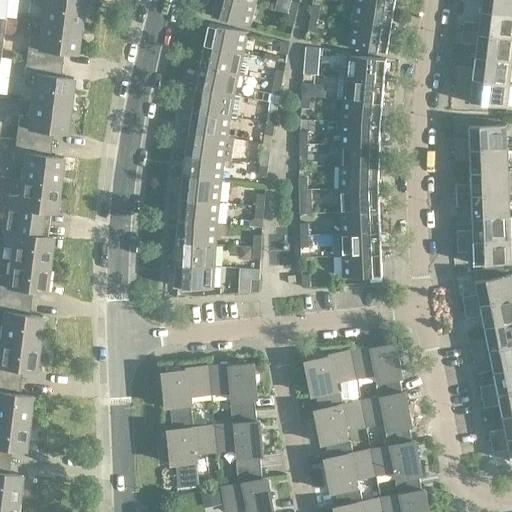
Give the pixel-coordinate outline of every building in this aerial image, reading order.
[(32,0),(32,4),(41,8),(39,21),(79,27),(82,0),(32,0)] [(254,4),(238,0),(215,0),(211,16),(248,26),(254,4)] [(276,0),(274,9),(288,12),(290,1),(290,0),(276,0)] [(355,0),(355,4),(393,10),(394,0),(355,0)] [(511,0),(481,0),(480,11),(511,14),(511,0)] [(288,12),(287,13),(295,15),(298,3),(290,1),(288,12)] [(393,10),(355,4),(352,25),(393,32),(393,31),(390,31),(393,10)] [(319,7),(311,6),(309,18),(317,19),(319,7)] [(511,14),(480,11),(479,25),(475,24),(475,22),(463,21),(462,32),(511,37),(511,14)] [(295,15),(287,13),(284,25),(292,27),(295,15)] [(317,19),(309,18),(307,30),(315,31),(317,19)] [(79,27),(39,21),(37,35),(28,37),(25,60),(55,64),(57,52),(74,54),(74,55),(75,55),(79,27)] [(247,31),(209,23),(204,44),(201,44),(242,53),(247,31)] [(393,32),(352,25),(348,47),(386,53),(390,32),(393,32)] [(511,37),(462,32),(460,43),(472,44),(472,42),(477,43),(475,56),(511,60),(511,37)] [(289,42),(281,41),(278,53),(287,54),(289,42)] [(248,55),(242,53),(201,44),(201,45),(204,46),(200,66),(238,74),(244,76),(248,55)] [(305,47),(303,74),(318,75),(320,49),(305,47)] [(386,59),(347,56),(345,78),(387,81),(384,81),(386,59)] [(511,61),(511,60),(475,56),(473,70),(469,70),(469,68),(457,66),(456,77),(509,84),(511,61)] [(55,64),(25,60),(22,83),(31,87),(29,101),(69,106),(72,78),(71,78),(54,76),(55,64)] [(238,74),(200,66),(195,88),(192,87),(233,95),(238,74)] [(275,70),(273,82),(281,84),(283,72),(275,70)] [(336,98),(343,99),(382,103),(384,82),(387,82),(387,81),(345,78),(338,77),(336,98)] [(509,84),(456,77),(455,88),(467,89),(467,87),(471,88),(469,103),(506,107),(509,84)] [(281,84),(273,82),(271,94),(279,95),(281,84)] [(302,83),(301,95),(309,96),(313,96),(314,90),(308,84),(302,83)] [(239,97),(233,95),(192,87),(191,88),(195,89),(191,110),(230,116),(236,117),(239,97)] [(309,96),(301,95),(300,107),(308,108),(309,96)] [(382,103),(343,99),(341,122),(383,124),(380,124),(382,103)] [(69,106),(29,101),(27,115),(17,116),(14,139),(45,143),(47,131),(64,133),(64,134),(65,134),(69,106)] [(230,116),(191,110),(188,131),(184,130),(184,131),(226,138),(230,116)] [(268,111),(266,122),(274,124),(276,112),(268,111)] [(274,124),(266,122),(264,134),(272,136),(274,124)] [(383,124),(341,122),(340,145),(379,146),(380,125),(383,125),(383,124)] [(507,148),(506,124),(468,126),(469,141),(465,141),(465,139),(453,139),(453,150),(507,148)] [(235,139),(226,138),(184,131),(188,132),(184,154),(219,159),(223,159),(231,160),(235,139)] [(307,131),(299,131),(299,143),(307,144),(307,131)] [(45,143),(14,139),(11,162),(20,166),(18,180),(58,185),(62,157),(61,157),(60,158),(44,156),(45,143)] [(307,144),(299,143),(299,156),(307,156),(307,144)] [(379,146),(340,145),(340,166),(382,167),(379,167),(379,146)] [(508,171),(507,148),(453,150),(454,161),(465,161),(465,159),(469,159),(470,172),(508,171)] [(261,152),(259,164),(268,165),(269,153),(261,152)] [(223,159),(219,159),(184,154),(182,176),(178,175),(178,176),(220,181),(223,159)] [(268,165),(259,164),(258,176),(266,177),(268,165)] [(382,167),(340,166),(339,189),(378,189),(379,168),(382,168),(382,167)] [(511,170),(508,171),(470,172),(470,186),(466,186),(466,184),(454,185),(455,196),(508,194),(511,193),(511,170)] [(220,181),(178,176),(182,177),(179,198),(218,202),(220,181)] [(306,177),(298,177),(298,189),(307,189),(306,177)] [(58,185),(18,180),(17,194),(7,195),(4,219),(35,223),(36,210),(53,212),(53,213),(55,213),(58,185)] [(307,189),(298,189),(298,202),(299,213),(312,213),(311,189),(307,189)] [(379,210),(378,189),(339,189),(340,212),(382,210),(379,210)] [(256,194),(255,206),(263,206),(264,194),(256,194)] [(509,216),(508,194),(455,196),(455,207),(467,206),(467,204),(471,204),(472,218),(509,216)] [(218,202),(179,198),(177,220),(174,219),(174,220),(212,223),(216,223),(218,202)] [(263,206),(255,206),(254,218),(262,219),(263,206)] [(383,211),(382,210),(340,212),(341,234),(380,232),(379,211),(383,211)] [(510,239),(509,216),(472,218),(472,232),(468,232),(468,230),(456,230),(457,241),(510,239)] [(35,223),(4,219),(1,242),(10,246),(8,259),(48,265),(52,236),(50,236),(50,237),(33,235),(35,223)] [(212,223),(174,220),(173,221),(177,221),(176,243),(215,245),(216,223),(212,223)] [(307,223),(299,223),(299,235),(308,235),(307,223)] [(381,253),(380,232),(341,234),(342,255),(384,253),(381,253)] [(253,235),(252,247),(261,247),(261,235),(253,235)] [(308,247),(308,235),(299,235),(300,248),(308,247)] [(511,263),(510,239),(457,241),(457,252),(469,252),(469,250),(473,250),(474,264),(511,263)] [(215,245),(176,243),(175,264),(171,264),(213,266),(215,245)] [(239,247),(239,256),(243,260),(251,260),(252,248),(239,247)] [(261,247),(252,247),(252,259),(260,259),(261,247)] [(384,254),(384,253),(342,255),(343,277),(382,276),(381,254),(384,254)] [(48,265),(8,259),(6,273),(0,274),(0,298),(24,302),(26,290),(43,292),(43,293),(44,293),(48,265)] [(213,266),(171,264),(171,265),(175,265),(173,287),(212,289),(213,266)] [(511,298),(511,276),(511,274),(475,281),(478,296),(473,297),(473,295),(462,297),(464,308),(511,298)] [(309,275),(300,275),(301,287),(309,287),(309,275)] [(250,291),(258,291),(259,279),(251,279),(250,291)] [(24,302),(0,298),(0,339),(38,344),(41,316),(40,316),(23,314),(24,302)] [(511,321),(511,298),(464,308),(466,319),(477,316),(477,314),(481,313),(484,327),(511,321)] [(511,344),(511,321),(484,327),(486,341),(482,341),(482,339),(470,342),(473,353),(511,344)] [(38,344),(0,339),(0,379),(14,381),(16,369),(33,371),(33,372),(34,372),(38,344)] [(402,377),(395,343),(373,347),(372,346),(350,350),(356,378),(377,373),(378,381),(375,385),(378,397),(402,393),(402,392),(399,381),(398,378),(402,377)] [(511,367),(511,344),(473,353),(475,363),(486,361),(486,359),(490,358),(493,372),(511,367)] [(356,378),(350,350),(328,355),(328,356),(306,361),(312,395),(316,394),(317,398),(316,398),(318,409),(319,409),(343,404),(342,404),(340,392),(336,389),(334,382),(356,378)] [(233,399),(230,403),(231,412),(255,410),(254,398),(257,398),(254,363),(231,365),(231,364),(208,366),(211,394),(232,392),(233,399)] [(211,394),(208,366),(185,368),(186,370),(163,372),(166,406),(170,406),(172,429),(192,428),(192,427),(189,396),(211,394)] [(511,367),(493,372),(495,385),(491,386),(491,384),(479,386),(482,397),(511,391),(511,367)] [(14,381),(0,379),(0,419),(27,423),(31,395),(30,395),(29,396),(13,394),(14,381)] [(511,414),(511,391),(482,397),(484,408),(495,406),(495,404),(499,403),(502,416),(511,414)] [(412,426),(405,392),(402,392),(402,393),(378,397),(360,400),(365,426),(386,422),(388,430),(385,434),(387,446),(388,446),(411,441),(409,430),(408,426),(412,426)] [(365,426),(360,400),(342,404),(343,404),(319,409),(318,409),(315,409),(322,443),(326,443),(326,446),(328,457),(328,458),(352,453),(350,441),(346,438),(344,431),(365,426)] [(255,410),(231,412),(232,423),(232,424),(256,421),(255,410)] [(511,437),(511,414),(502,416),(504,430),(500,431),(500,429),(488,431),(490,442),(511,437)] [(27,423),(0,419),(0,460),(4,461),(5,448),(22,450),(22,451),(24,451),(27,423)] [(239,457),(235,461),(236,469),(260,467),(259,455),(263,455),(259,421),(256,421),(232,424),(232,423),(214,425),(217,451),(238,449),(239,457)] [(217,451),(214,425),(192,427),(192,428),(172,429),(168,429),(172,464),(176,463),(178,486),(174,487),(174,488),(179,487),(179,491),(191,490),(191,486),(198,485),(195,453),(217,451)] [(511,461),(511,437),(490,442),(493,453),(504,450),(504,448),(508,448),(511,462),(511,461)] [(421,474),(414,440),(411,441),(388,446),(387,446),(370,449),(375,475),(396,471),(398,478),(395,483),(397,494),(397,495),(421,490),(421,489),(419,478),(418,479),(418,475),(421,474)] [(375,475),(370,449),(352,453),(328,458),(328,457),(325,458),(332,492),(335,491),(336,495),(338,506),(338,507),(362,502),(362,501),(360,490),(355,487),(354,479),(375,475)] [(4,461),(0,460),(0,500),(17,503),(21,474),(19,474),(19,475),(2,473),(4,461)] [(260,467),(236,469),(238,483),(238,484),(262,479),(260,467)] [(271,511),(274,511),(267,477),(262,479),(238,484),(238,483),(222,486),(227,511),(229,511),(249,508),(249,511),(271,511)] [(428,511),(424,489),(421,489),(421,490),(397,495),(397,494),(380,498),(382,511),(428,511)] [(219,490),(199,494),(202,509),(222,504),(219,490)] [(382,511),(380,498),(362,501),(362,502),(338,507),(338,506),(335,507),(335,511),(382,511)] [(15,511),(17,503),(0,500),(0,511),(15,511)]
